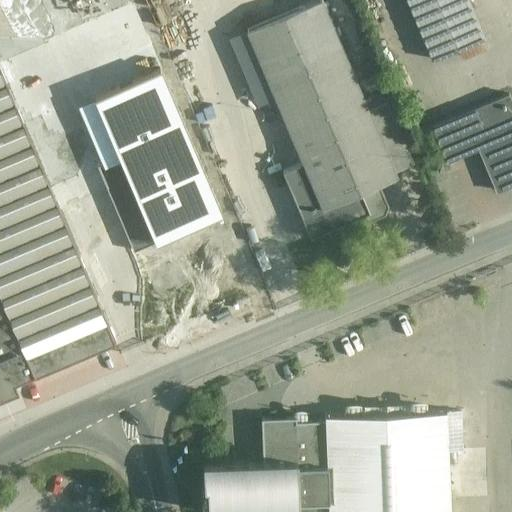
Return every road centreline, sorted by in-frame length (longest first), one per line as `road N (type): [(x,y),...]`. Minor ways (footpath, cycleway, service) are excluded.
road 1 (residential): [(511,234),(121,402)]
road 2 (residential): [(121,402),(0,459)]
